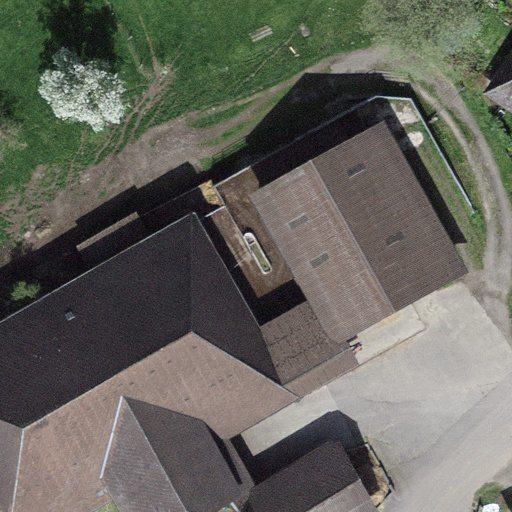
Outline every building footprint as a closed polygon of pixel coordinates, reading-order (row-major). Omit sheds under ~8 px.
[(511,66),(485,105),(511,123),(511,66)] [(376,138),(246,207),(305,318),(324,352),(454,283),(376,138)] [(185,235),(0,339),(0,511),(105,511),(106,511),(216,511),(227,506),(202,462),(287,415),(250,350),(185,235)] [(324,352),(305,318),(250,350),(287,415),(342,384),(324,352)] [(364,511),(334,457),(243,507),(245,511),(364,511)]
